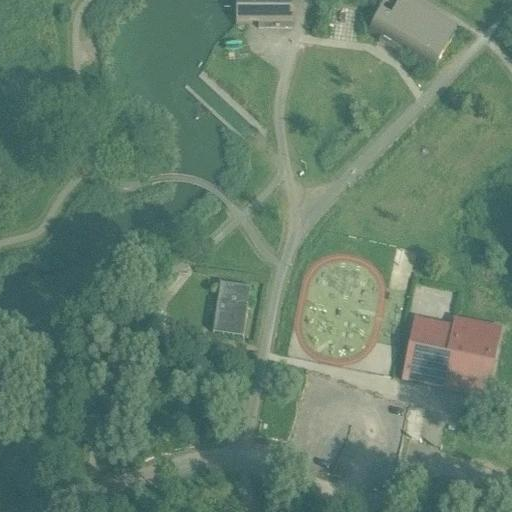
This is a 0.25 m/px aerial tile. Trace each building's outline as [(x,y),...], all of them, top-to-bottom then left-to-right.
[(293,0),(234,0),(235,27),(294,25),(293,0)] [(400,0),(389,0),(369,35),(432,72),(455,32),(400,0)] [(243,340),(250,290),(220,285),(212,335),(243,340)] [(138,343),(158,349),(167,317),(147,312),(138,343)] [(453,328),(414,321),(402,382),(433,389),(433,385),(448,388),(448,392),(459,394),(461,386),(488,392),(500,330),(454,321),(453,328)]
